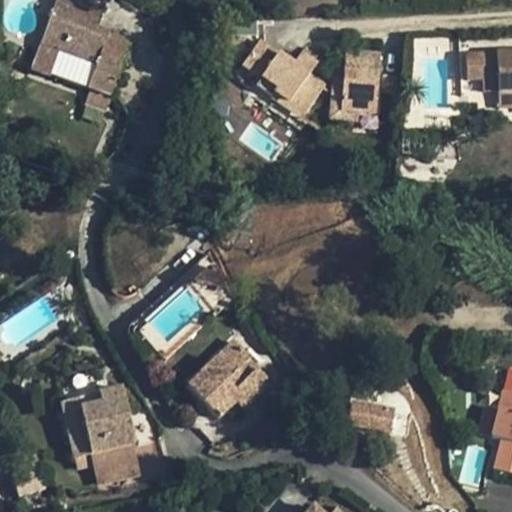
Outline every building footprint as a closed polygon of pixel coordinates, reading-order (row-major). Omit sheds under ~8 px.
[(105,0),(56,0),(32,68),(88,88),(110,96),(126,52),(119,50),(124,37),(95,26),(105,0)] [(131,40),(124,37),(119,50),(126,52),(131,40)] [(242,65),(260,78),(274,88),(271,92),(302,115),(323,87),(308,75),(314,65),(299,54),(292,64),(259,42),(242,65)] [(380,54),(346,51),(340,110),(374,113),(380,54)] [(495,79),(495,93),(499,93),(511,92),(511,51),(465,54),(466,80),(481,80),(495,79)] [(299,119),(302,115),(271,92),(274,88),(260,78),(254,86),(299,119)] [(481,94),(495,93),(495,79),(481,80),(481,94)] [(200,80),(178,80),(178,85),(171,89),(171,106),(200,106),(200,80)] [(110,96),(88,88),(84,100),(105,107),(110,96)] [(511,102),(511,92),(499,93),(499,103),(511,102)] [(270,380),(257,368),(251,374),(243,366),(251,357),(234,341),(189,386),(219,418),(236,402),(243,407),(270,380)] [(259,365),(251,357),(243,366),(251,374),(257,368),(259,365)] [(85,433),(68,437),(73,460),(93,455),(135,445),(121,388),(98,394),(101,404),(79,409),(85,433)] [(511,473),(511,394),(501,392),(497,410),(490,438),(501,440),(494,469),(511,473)] [(60,404),(68,437),(85,433),(79,409),(101,404),(98,394),(60,404)] [(349,404),(345,426),(389,435),(394,413),(349,404)] [(490,438),(497,410),(486,408),(480,435),(490,438)] [(141,471),(135,445),(93,455),(100,482),(141,471)]
